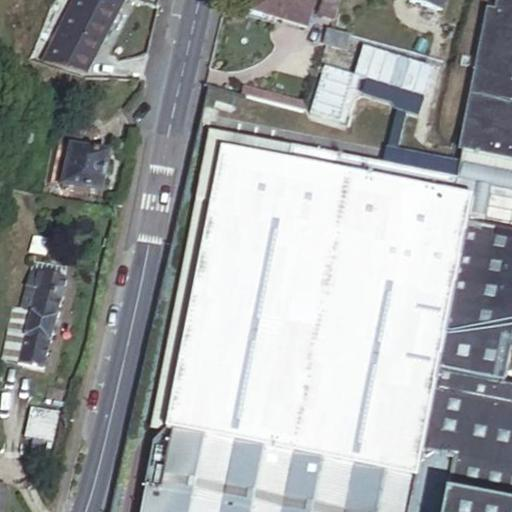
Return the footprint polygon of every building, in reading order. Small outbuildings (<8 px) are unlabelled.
[(255,0),(250,17),(298,32),(308,5),(291,0),(255,0)] [(409,0),(405,17),(423,21),(429,0),(409,0)] [(135,15),(99,3),(63,85),(92,93),(101,94),(135,15)] [(308,5),(298,32),(304,34),(313,7),(308,5)] [(511,19),(504,17),(467,184),(303,147),(299,164),(233,149),(174,429),(162,445),(147,511),(511,511),(511,394),(511,391),(511,195),(504,194),(508,180),(511,180),(511,19)] [(320,33),(317,50),(358,60),(360,43),(320,33)] [(81,134),(63,195),(117,208),(125,174),(109,168),(115,143),(81,134)] [(50,398),(55,383),(78,298),(41,287),(29,327),(39,332),(24,393),(50,398)] [(50,425),(42,457),(72,463),(80,432),(50,425)] [(0,511),(14,511),(18,499),(0,494),(0,511)]
